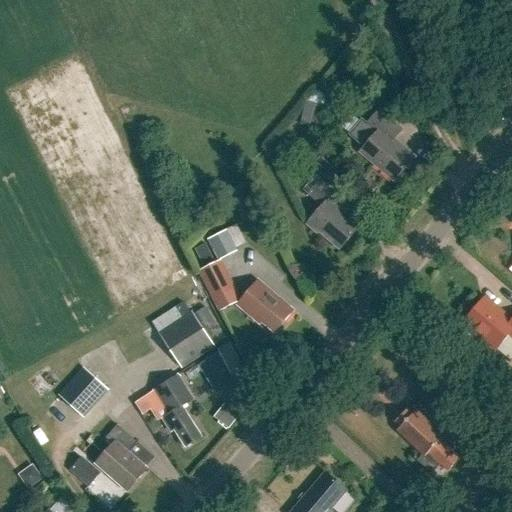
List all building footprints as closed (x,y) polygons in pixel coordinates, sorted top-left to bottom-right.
[(319,127),(324,104),(308,100),(302,123),(319,127)] [(381,112),(369,125),(364,120),(350,136),(366,149),(361,154),(396,184),(417,160),(395,142),(404,132),(381,112)] [(310,198),(322,207),(310,222),(319,230),(321,228),(340,245),(358,225),(333,204),(340,195),(324,182),(310,198)] [(237,225),(208,238),(217,259),(246,247),(237,225)] [(207,243),(192,251),(201,267),(216,259),(207,243)] [(218,262),(200,272),(220,310),(238,300),(218,262)] [(257,281),(238,304),(260,323),(261,322),(276,334),(294,312),(257,281)] [(474,331),(473,335),(481,342),(485,340),(496,349),(505,338),(511,337),(511,321),(511,322),(484,299),(464,323),(474,331)] [(192,312),(158,334),(180,369),(215,347),(192,312)] [(213,393),(234,382),(220,353),(199,364),(213,393)] [(57,394),(83,417),(108,390),(83,367),(57,394)] [(152,392),(167,417),(161,421),(168,433),(174,429),(185,448),(201,438),(182,408),(193,401),(178,377),(152,392)] [(214,418),(230,428),(240,413),(224,403),(214,418)] [(394,424),(400,429),(397,432),(421,455),(416,461),(431,474),(440,465),(448,472),(460,459),(452,451),(462,441),(448,428),(442,434),(417,411),(413,416),(407,410),(394,424)] [(106,436),(114,443),(95,463),(127,491),(148,468),(128,450),(136,441),(117,424),(106,436)] [(78,459),(68,470),(88,488),(98,477),(78,459)] [(33,465),(18,474),(28,489),(42,479),(33,465)] [(323,472),(288,511),(329,511),(327,510),(344,490),(323,472)] [(79,511),(62,496),(49,510),(46,508),(43,511),(79,511)]
